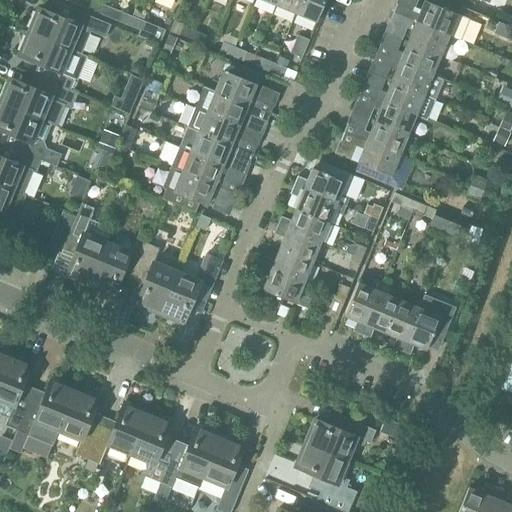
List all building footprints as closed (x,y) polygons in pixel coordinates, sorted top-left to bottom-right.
[(295,15),(301,0),(276,0),(274,6),(295,15)] [(316,24),(325,0),(301,0),(295,15),(316,24)] [(418,14),(413,12),(418,0),(397,0),(395,5),(396,5),(393,15),(446,37),(458,41),(466,20),(422,2),(418,14)] [(99,16),(103,7),(91,2),(87,11),(99,16)] [(119,24),(123,15),(103,7),(99,16),(119,24)] [(67,22),(38,10),(28,35),(69,52),(78,56),(88,32),(93,34),(104,29),(106,25),(72,11),(67,22)] [(139,32),(143,23),(123,15),(119,24),(139,32)] [(430,75),(446,37),(393,15),(389,23),(410,32),(401,54),(380,45),(376,53),(430,75)] [(190,40),(193,31),(182,26),(182,25),(172,20),(167,32),(177,36),(178,35),(190,40)] [(151,37),(154,28),(143,23),(139,32),(151,37)] [(202,45),(205,36),(193,31),(190,40),(202,45)] [(169,56),(176,38),(168,34),(161,52),(169,56)] [(68,91),(72,80),(60,76),(69,52),(28,35),(19,57),(48,69),(43,80),(68,91)] [(230,57),(234,48),(222,43),(218,52),(230,57)] [(242,62),(246,53),(234,48),(230,57),(242,62)] [(443,81),(430,75),(376,53),(373,62),(393,71),(388,83),(435,102),(443,81)] [(288,62),(278,58),(275,66),(285,70),(288,62)] [(261,60),(258,69),(270,74),(273,65),(261,60)] [(251,98),(260,75),(235,64),(231,75),(222,72),(213,93),(269,116),(273,108),(279,94),(261,87),(256,101),(251,98)] [(273,65),(270,74),(281,79),(285,70),(275,66),(273,65)] [(38,92),(9,79),(0,101),(0,105),(41,121),(50,100),(62,105),(68,91),(43,80),(38,92)] [(435,102),(388,83),(384,94),(363,86),(360,94),(414,116),(427,121),(435,102)] [(511,109),(511,91),(502,87),(496,102),(511,109)] [(269,116),(213,93),(202,88),(194,108),(239,127),(243,116),(265,125),(269,116)] [(114,96),(110,106),(113,108),(125,113),(129,114),(135,100),(122,94),(120,99),(114,96)] [(405,136),(414,116),(360,94),(356,102),(377,111),(372,123),(405,136)] [(55,168),(60,155),(45,149),(43,144),(51,125),(41,121),(0,105),(0,132),(19,140),(14,151),(40,162),(55,168)] [(253,156),(257,147),(234,138),(239,127),(194,108),(185,128),(197,133),(253,156)] [(510,133),(511,127),(511,114),(506,112),(499,129),(510,133)] [(405,136),(372,123),(368,134),(347,125),(343,134),(397,156),(405,136)] [(114,148),(119,135),(103,129),(98,142),(114,148)] [(504,148),(511,133),(510,133),(499,129),(493,143),(504,148)] [(197,133),(189,152),(188,153),(222,167),(227,156),(249,166),(253,156),(197,133)] [(397,156),(343,134),(340,143),(339,142),(334,155),(352,162),(357,150),(361,151),(356,164),(388,177),(397,156)] [(236,196),(239,187),(218,178),(222,167),(188,153),(189,152),(178,148),(169,168),(236,196)] [(9,163),(0,158),(0,186),(13,192),(22,169),(35,174),(40,162),(14,151),(9,163)] [(509,174),(511,165),(511,162),(501,159),(497,170),(509,174)] [(236,196),(169,168),(160,189),(164,191),(160,199),(194,214),(198,204),(206,207),(211,195),(216,197),(211,209),(228,217),(233,205),(232,204),(236,196)] [(339,195),(347,175),(332,168),(329,177),(311,170),(306,182),(295,178),(292,186),(344,208),(348,198),(339,195)] [(474,176),(470,185),(484,191),(487,182),(474,176)] [(0,225),(13,230),(17,219),(4,214),(13,192),(0,186),(0,225)] [(341,216),(344,208),(292,186),(289,195),(299,199),(295,210),(328,223),(332,212),(341,216)] [(482,202),(486,193),(470,187),(467,196),(482,202)] [(408,219),(415,201),(394,192),(391,201),(401,205),(398,212),(404,214),(402,217),(408,219)] [(424,215),(428,206),(415,201),(408,219),(409,219),(413,210),(424,215)] [(377,220),(382,208),(373,205),(368,216),(377,220)] [(78,246),(66,274),(90,285),(107,244),(83,234),(93,211),(81,207),(68,239),(67,241),(78,246)] [(328,223),(295,210),(291,221),(281,217),(278,226),(319,244),(328,223)] [(446,240),(455,219),(436,211),(427,232),(446,240)] [(205,230),(210,219),(200,214),(195,226),(205,230)] [(372,232),(377,220),(368,216),(363,228),(372,232)] [(464,232),(467,224),(455,219),(446,240),(454,243),(459,230),(464,232)] [(311,263),(319,244),(278,226),(274,235),(284,239),(279,250),(311,263)] [(53,233),(48,245),(63,251),(67,241),(68,239),(53,233)] [(107,244),(90,285),(115,295),(127,266),(137,270),(148,244),(136,239),(130,253),(107,244)] [(148,275),(136,304),(160,314),(177,272),(154,263),(160,249),(148,244),(137,270),(148,275)] [(361,260),(365,248),(357,245),(352,257),(361,260)] [(311,263),(279,250),(275,261),(265,257),(261,266),(304,283),(311,263)] [(177,272),(160,314),(184,324),(189,313),(190,309),(201,313),(223,261),(206,254),(202,265),(196,280),(177,272)] [(356,272),(361,260),(352,257),(347,269),(356,272)] [(308,308),(313,295),(301,290),(304,283),(261,266),(258,274),(268,278),(263,290),(295,303),(296,303),(308,308)] [(362,335),(382,285),(384,282),(375,278),(370,289),(359,284),(345,318),(357,322),(353,331),(362,335)] [(345,300),(349,289),(341,285),(336,297),(332,295),(324,316),(336,321),(345,300)] [(386,334),(400,301),(388,296),(391,288),(382,285),(362,335),(370,338),(374,329),(386,334)] [(272,319),(277,308),(263,301),(258,313),(272,319)] [(402,351),(420,309),(400,301),(386,334),(397,339),(393,348),(402,351)] [(285,318),(289,309),(281,306),(277,315),(285,318)] [(426,351),(440,317),(420,309),(402,351),(411,355),(415,346),(426,351)] [(511,334),(494,385),(511,391),(511,334)] [(0,373),(0,415),(8,419),(6,425),(7,425),(17,429),(18,429),(28,404),(17,400),(31,365),(13,357),(7,355),(0,373)] [(28,404),(18,429),(29,434),(34,422),(58,431),(75,390),(51,380),(39,409),(28,404)] [(75,390),(58,431),(81,441),(76,454),(88,459),(98,434),(87,429),(99,400),(75,390)] [(98,434),(88,459),(100,464),(108,445),(131,455),(148,413),(125,404),(110,439),(98,434)] [(148,413),(131,455),(145,460),(145,471),(150,473),(148,478),(145,476),(141,487),(155,493),(152,499),(165,504),(172,488),(160,484),(160,483),(161,483),(171,457),(160,453),(172,423),(148,413)] [(385,419),(380,432),(404,441),(409,428),(385,419)] [(345,432),(316,420),(306,444),(347,461),(354,445),(363,445),(365,441),(370,443),(375,431),(349,421),(345,432)] [(171,457),(161,483),(172,487),(176,478),(200,488),(204,478),(203,478),(220,437),(197,427),(182,462),(171,457)] [(220,437),(203,478),(204,478),(225,487),(216,510),(220,511),(231,511),(244,481),(232,476),(244,446),(220,437)] [(351,504),(356,492),(346,487),(348,482),(340,476),(347,461),(306,444),(296,468),(325,480),(320,491),(351,504)] [(482,511),(493,486),(484,483),(480,493),(469,488),(459,511),(482,511)] [(506,511),(509,504),(498,500),(502,490),(493,486),(482,511),(506,511)]
